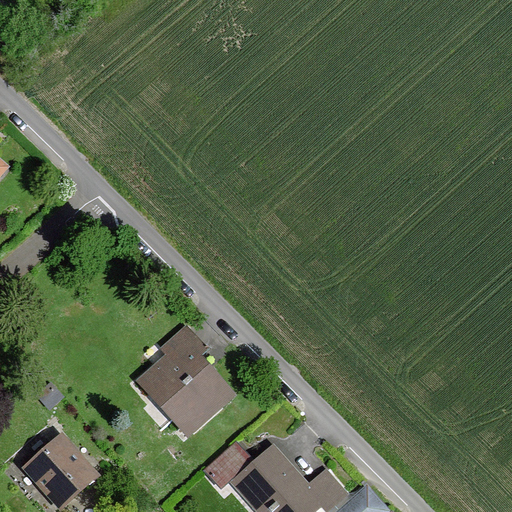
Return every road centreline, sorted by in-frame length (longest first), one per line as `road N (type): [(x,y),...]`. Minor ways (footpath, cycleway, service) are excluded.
road 1 (unclassified): [(423,511),(106,193)]
road 2 (unclassified): [(106,193),(0,88)]
road 3 (residential): [(106,193),(0,283)]
